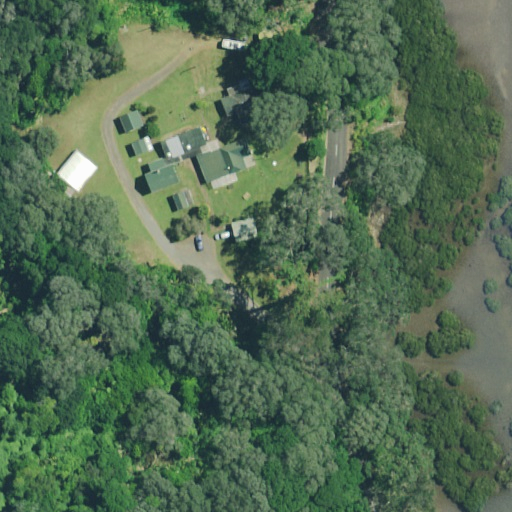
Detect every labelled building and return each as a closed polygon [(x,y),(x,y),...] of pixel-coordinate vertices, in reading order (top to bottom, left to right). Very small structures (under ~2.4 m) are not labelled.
[(245,130),(269,120),(258,94),(266,91),(259,75),(227,88),(231,98),(222,101),(229,117),(238,114),(245,130)] [(145,126),(138,112),(123,120),(129,134),(145,126)] [(209,146),(203,130),(163,143),(171,167),(200,157),(197,149),(209,146)] [(154,151),(150,140),(135,146),(139,157),(154,151)] [(257,166),(247,140),(200,158),(209,184),(220,180),(222,188),(239,181),(236,174),(257,166)] [(166,169),(163,161),(152,166),(156,173),(148,177),(156,195),(183,183),(175,165),(166,169)] [(196,205),(191,192),(176,198),(181,211),(196,205)] [(259,239),(256,220),(233,224),(236,243),(259,239)]
